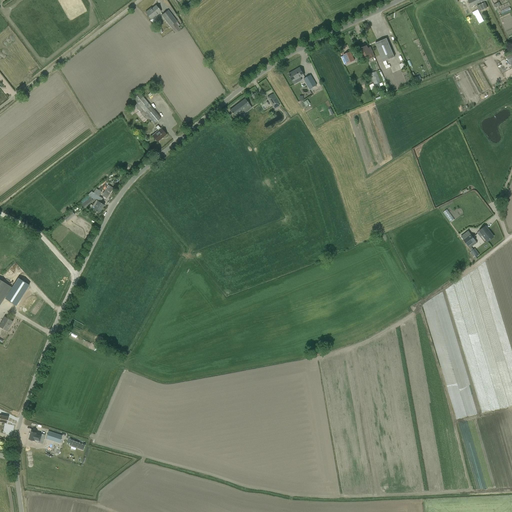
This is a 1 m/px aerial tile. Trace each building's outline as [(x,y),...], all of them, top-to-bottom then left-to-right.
[(476,4),(475,4),(479,11),(487,7),(484,2),(477,5),(476,4)] [(161,12),(159,10),(158,9),(159,9),(158,8),(156,6),(149,11),(149,10),(145,13),(151,20),(161,12)] [(162,15),(173,30),(175,33),(180,30),(178,26),(180,25),(168,10),(162,15)] [(375,43),(377,48),(383,62),(386,61),(395,57),(386,38),(375,43)] [(358,49),(360,54),(362,58),(368,55),(370,59),(374,57),(370,48),(368,49),(367,46),(358,49)] [(343,55),(345,59),(347,64),(354,61),(352,56),(350,52),(343,55)] [(296,70),(296,71),(294,72),(294,71),(288,74),(293,82),(304,75),(299,68),(296,70)] [(374,85),(380,83),(376,71),(370,73),(374,85)] [(310,90),(312,88),(316,86),(310,75),(304,79),(306,83),(310,90)] [(160,118),(157,115),(140,94),(134,99),(137,103),(128,111),(132,115),(135,113),(144,123),(150,118),(151,120),(154,124),(160,118)] [(267,97),(274,109),(280,106),(278,104),(279,103),(273,94),(267,97)] [(230,110),(234,117),(239,113),(241,116),(252,108),(245,99),(230,110)] [(158,131),(152,136),(157,142),(166,135),(161,128),(161,129),(160,129),(158,125),(155,127),(158,131)] [(88,195),(96,200),(92,206),(91,205),(89,206),(99,213),(104,205),(99,202),(101,198),(91,192),(88,195)] [(91,198),(81,205),(83,209),(84,208),(93,201),(91,198)] [(67,222),(74,216),(71,213),(64,219),(67,222)] [(480,237),(482,235),(487,242),(493,237),(486,227),(477,233),(480,237)] [(449,236),(453,235),(452,228),(440,231),(440,235),(441,235),(446,234),(447,237),(449,236)] [(461,237),(470,248),(477,243),(468,231),(461,237)] [(29,285),(18,278),(5,299),(16,306),(29,285)] [(0,304),(11,287),(0,280),(0,304)] [(12,322),(8,319),(5,317),(0,324),(0,327),(2,328),(6,331),(10,324),(11,325),(12,322)] [(98,353),(100,345),(87,342),(86,347),(91,348),(91,351),(98,353)] [(28,439),(33,441),(34,441),(35,437),(41,439),(42,435),(35,433),(31,431),(28,439)] [(46,439),(59,443),(61,436),(48,432),(46,439)] [(64,438),(63,444),(77,448),(79,442),(64,438)]
